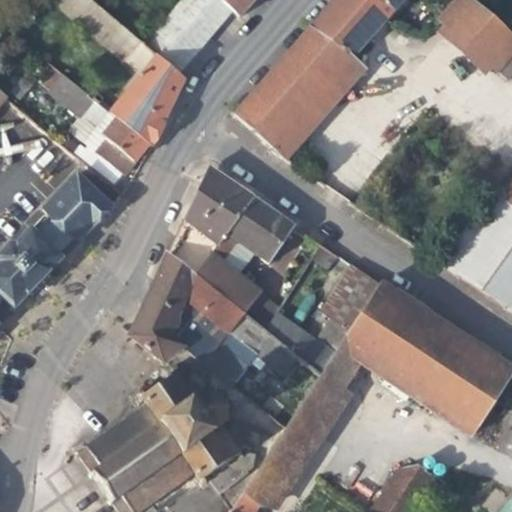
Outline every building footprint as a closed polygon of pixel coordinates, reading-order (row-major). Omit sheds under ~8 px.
[(48,0),(82,28),(98,8),(88,0),(48,0)] [(185,0),(144,48),(176,75),(206,40),(231,12),(217,0),(185,0)] [(217,0),(231,12),(238,18),(254,0),(217,0)] [(386,22),(360,0),(338,0),(337,2),(314,28),(351,61),(386,22)] [(360,0),(386,22),(405,0),(360,0)] [(511,61),(511,36),(470,0),(456,0),(438,23),(443,27),(492,69),(500,76),(511,61)] [(98,8),(82,28),(139,76),(111,110),(102,102),(104,99),(95,91),(88,98),(148,147),(151,149),(166,117),(183,81),(176,75),(144,48),(98,8)] [(484,78),(492,69),(443,27),(435,36),(484,78)] [(235,117),(273,150),(351,61),(314,28),(235,117)] [(286,162),(365,73),(351,61),(273,150),(286,162)] [(123,177),(148,147),(88,98),(63,77),(49,94),(81,119),(87,114),(102,126),(86,147),(123,177)] [(491,195),(501,203),(511,186),(511,172),(489,157),(471,181),(491,195)] [(180,228),(212,254),(225,236),(251,199),(214,174),(205,177),(192,203),(180,228)] [(0,304),(3,301),(13,310),(61,260),(51,251),(66,236),(76,245),(110,209),(77,177),(42,212),(44,215),(16,244),(12,248),(0,260),(0,304)] [(511,186),(501,203),(511,210),(511,186)] [(491,195),(442,265),(511,313),(511,210),(501,203),(491,195)] [(225,236),(253,255),(265,264),(291,227),(275,215),(251,199),(225,236)] [(212,254),(180,228),(166,255),(194,277),(212,254)] [(225,236),(212,254),(239,276),(253,255),(225,236)] [(326,271),(336,257),(320,246),(311,259),(326,271)] [(261,294),(239,276),(212,254),(194,277),(236,311),(243,316),(261,294)] [(162,365),(182,349),(162,330),(179,301),(194,277),(166,255),(148,294),(128,338),(162,365)] [(331,321),(315,343),(302,363),(318,376),(335,351),(378,286),(367,278),(350,267),(321,314),(331,321)] [(179,301),(219,333),(236,311),(194,277),(179,301)] [(335,351),(360,367),(391,387),(428,412),(471,440),(511,376),(511,373),(378,286),(335,351)] [(219,333),(179,301),(162,330),(182,349),(198,361),(219,333)] [(236,311),(219,333),(249,355),(263,332),(243,316),(236,311)] [(263,332),(302,363),(315,343),(274,315),(263,332)] [(302,363),(263,332),(249,355),(280,378),(304,397),(318,376),(302,363)] [(239,370),(249,355),(219,333),(198,361),(229,385),(239,370)] [(113,370),(121,353),(114,349),(105,366),(113,370)] [(360,367),(335,351),(318,376),(304,397),(284,428),(239,495),(258,507),(269,509),(360,367)] [(269,393),(280,378),(249,355),(239,370),(269,393)] [(144,406),(85,449),(80,453),(77,448),(72,452),(75,456),(72,458),(76,463),(79,461),(88,473),(85,475),(88,480),(91,478),(99,489),(108,503),(106,504),(108,508),(111,507),(114,511),(141,511),(192,477),(195,481),(193,483),(195,486),(197,484),(200,489),(204,486),(201,482),(206,477),(218,494),(245,474),(243,470),(255,462),(256,456),(239,453),(224,433),(228,431),(224,425),(225,422),(225,418),(230,419),(230,413),(225,413),(225,407),(219,397),(213,396),(214,390),(208,389),(207,394),(200,392),(198,388),(194,391),(182,374),(186,371),(183,367),(179,370),(176,366),(173,368),(176,372),(143,397),(139,393),(136,395),(139,400),(135,403),(138,407),(142,404),(144,406)] [(418,426),(428,412),(391,387),(382,401),(403,415),(418,426)] [(397,472),(370,511),(409,511),(431,479),(474,506),(484,491),(442,464),(397,472)] [(239,495),(227,511),(254,511),(258,507),(239,495)] [(511,511),(511,499),(506,497),(498,511),(511,511)]
